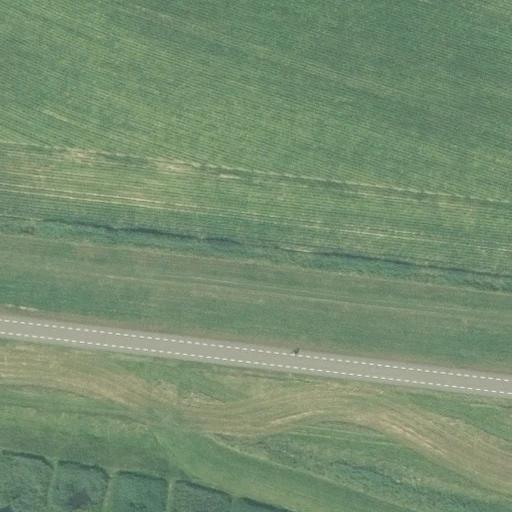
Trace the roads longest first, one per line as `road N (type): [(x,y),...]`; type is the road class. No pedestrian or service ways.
road 1 (tertiary): [(511,388),(0,327)]
road 2 (track): [(511,319),(0,261)]
